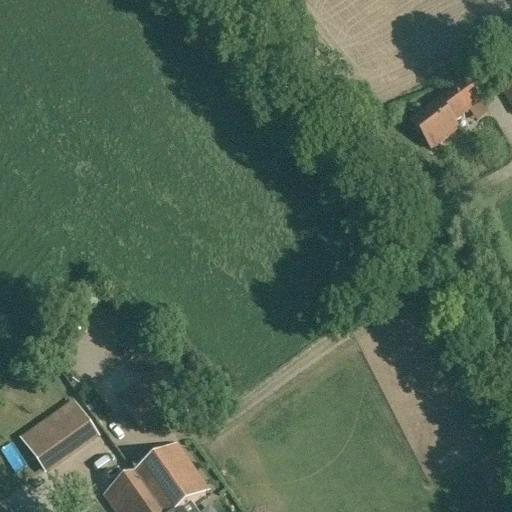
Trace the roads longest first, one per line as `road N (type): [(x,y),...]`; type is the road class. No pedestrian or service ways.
road 1 (unclassified): [(511,395),(441,264),(233,0)]
road 2 (track): [(206,430),(441,264)]
